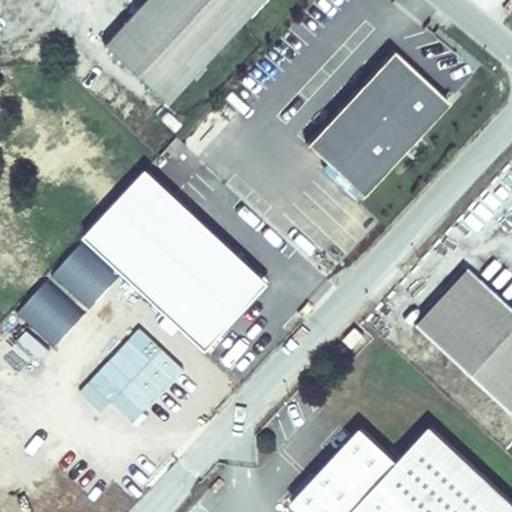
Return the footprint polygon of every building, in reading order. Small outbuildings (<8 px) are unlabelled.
[(166,104),(262,0),(144,0),(103,45),(166,104)] [(361,197),(447,104),(392,52),(305,145),(361,197)] [(83,236),(207,351),(271,282),(147,167),(83,236)] [(511,405),(511,311),(465,269),(413,326),(506,411),(511,405)] [(77,391),(101,413),(111,402),(133,423),(185,369),(139,326),(77,391)] [(341,346),(353,333),(345,326),(334,339),(341,346)] [(299,511),(511,511),(511,504),(428,427),(396,461),(360,428),(290,503),(299,511)]
